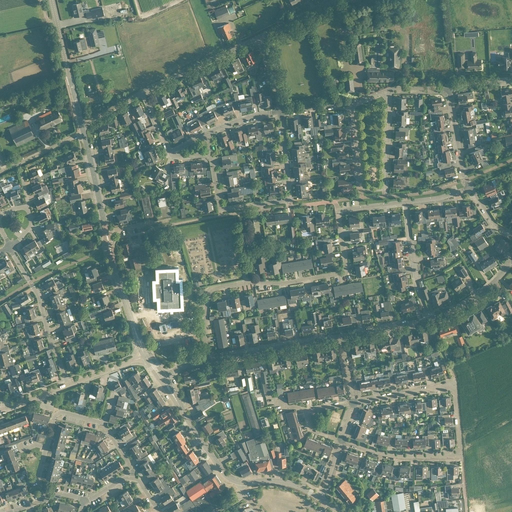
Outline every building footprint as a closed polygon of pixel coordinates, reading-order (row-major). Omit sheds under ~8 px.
[(105,16),(103,7),(91,10),(91,12),(89,12),(89,9),(82,10),(81,2),(76,3),(76,4),(73,5),(75,12),(73,13),(74,17),(83,15),(86,14),(87,19),(93,17),(93,18),(105,16)] [(230,15),(227,8),(226,5),(214,10),(215,13),(218,20),(230,15)] [(241,18),(248,15),(246,10),(239,12),(241,18)] [(231,29),(229,24),(229,23),(217,28),(218,29),(220,34),(222,33),(225,40),(232,37),(229,30),(231,29)] [(100,44),(97,31),(89,33),(92,46),(100,44)] [(76,42),(74,42),(75,50),(80,49),(82,49),(87,48),(86,44),(85,39),(80,40),(80,41),(77,41),(76,41),(76,42)] [(353,64),(361,63),(364,63),(361,42),(351,43),(353,64)] [(402,61),(402,57),(400,57),(400,48),(389,48),(389,69),(400,69),(400,61),(402,61)] [(511,59),(511,49),(511,50),(511,53),(508,53),(508,57),(501,57),(502,62),(498,62),(498,66),(502,66),(502,68),(509,68),(509,64),(510,64),(509,60),(509,59),(511,58),(511,60),(511,59)] [(254,66),(255,65),(255,63),(254,62),(257,61),(252,52),(245,55),(247,58),(244,59),(246,64),(247,66),(246,67),(247,70),(248,69),(249,70),(252,68),(253,68),(254,66)] [(457,53),(458,69),(465,68),(465,64),(467,64),(467,70),(472,69),(472,70),(476,69),(481,69),(481,60),(477,60),(476,52),(471,52),(471,61),(465,61),(465,53),(457,53)] [(424,62),(424,69),(427,69),(427,70),(431,70),(431,69),(437,68),(437,60),(442,60),(442,54),(435,54),(435,59),(434,59),(429,59),(429,62),(424,62)] [(228,64),(230,69),(232,72),(237,70),(239,73),(244,71),(241,63),(238,58),(233,61),(233,62),(228,64)] [(209,71),(212,76),(212,77),(213,79),(214,81),(224,77),(223,75),(221,70),(220,71),(218,67),(209,71)] [(368,72),(368,81),(393,81),(393,72),(368,72)] [(195,89),(190,91),(193,97),(196,103),(197,103),(202,100),(204,100),(201,94),(200,92),(198,88),(201,87),(202,90),(207,88),(205,84),(204,85),(202,81),(202,80),(200,77),(195,79),(194,78),(191,80),(193,84),(193,85),(195,89)] [(231,87),(232,86),(228,77),(224,79),(228,88),(231,87)] [(353,78),(345,79),(347,93),(355,92),(353,78)] [(178,96),(175,98),(177,101),(182,99),(186,97),(184,94),(184,93),(187,92),(185,88),(182,89),(181,88),(176,90),(178,96)] [(504,102),(505,102),(510,101),(509,96),(511,95),(511,93),(511,89),(501,90),(502,95),(503,97),(504,102)] [(464,96),(458,97),(459,104),(463,103),(464,103),(468,102),(467,99),(473,98),(473,96),(472,91),(464,93),(464,96)] [(260,93),(256,94),(257,99),(257,100),(258,105),(264,104),(264,107),(272,105),(271,95),(266,96),(265,96),(263,97),(261,98),(260,93)] [(159,98),(162,105),(166,103),(168,106),(172,104),(171,102),(169,98),(167,99),(165,95),(159,98)] [(245,98),(247,110),(253,109),(252,104),(253,104),(252,99),(252,98),(252,96),(245,98)] [(241,111),(247,110),(245,98),(239,99),(239,100),(241,111)] [(406,98),(397,98),(397,108),(405,108),(406,98)] [(432,100),(432,105),(433,106),(434,108),(428,109),(429,113),(430,113),(433,113),(433,112),(440,111),(439,108),(438,108),(437,105),(442,105),(441,98),(432,100)] [(229,102),(230,105),(227,106),(230,115),(235,113),(234,109),(237,108),(235,101),(235,100),(229,102)] [(506,116),(511,115),(511,114),(511,106),(511,107),(511,103),(506,104),(503,104),(504,110),(505,110),(506,116)] [(17,107),(20,115),(27,112),(23,104),(17,107)] [(145,113),(144,113),(140,105),(133,109),(137,117),(142,114),(144,118),(147,117),(145,113)] [(207,110),(213,122),(216,121),(218,120),(218,119),(217,117),(220,115),(218,110),(217,106),(208,111),(207,110)] [(224,116),(225,117),(230,115),(227,106),(222,108),(218,110),(220,115),(224,114),(224,116)] [(474,114),(474,111),(473,106),(468,106),(463,107),(464,111),(461,111),(462,113),(461,113),(461,117),(474,114)] [(166,119),(171,116),(175,114),(173,109),(169,111),(168,111),(164,113),(166,119)] [(62,120),(58,111),(58,110),(52,113),(51,111),(41,116),(36,118),(42,130),(62,120)] [(204,124),(208,122),(209,125),(213,122),(207,110),(199,114),(204,124)] [(406,112),(405,112),(400,111),(400,114),(397,114),(396,118),(397,118),(397,124),(402,124),(404,124),(406,125),(406,117),(407,117),(407,112),(406,112)] [(432,119),(435,118),(436,121),(445,120),(444,114),(441,115),(440,111),(433,113),(430,113),(431,119),(432,119)] [(119,116),(122,120),(122,121),(123,124),(128,121),(130,124),(132,123),(127,112),(119,116)] [(201,126),(204,124),(199,114),(198,113),(196,114),(198,117),(192,119),(194,123),(198,130),(202,128),(201,126)] [(330,115),(331,124),(327,125),(327,128),(339,127),(342,127),(341,123),(343,123),(342,118),(344,118),(343,113),(339,114),(333,114),(330,115)] [(181,123),(178,115),(177,114),(173,116),(174,117),(177,125),(181,123)] [(476,123),(475,117),(474,114),(461,117),(462,120),(463,120),(463,122),(466,121),(466,125),(476,123)] [(317,129),(317,126),(313,127),(312,117),(304,118),(304,123),(304,124),(305,127),(311,126),(312,135),(318,134),(317,129)] [(198,130),(194,123),(192,119),(187,122),(187,124),(188,126),(186,127),(188,132),(192,131),(193,133),(198,130)] [(295,133),(298,133),(299,138),(302,137),(302,132),(301,124),(298,124),(297,119),(294,119),(294,120),(291,120),(291,129),(295,129),(295,133)] [(35,138),(33,133),(27,120),(9,129),(10,130),(11,132),(15,142),(17,146),(35,138)] [(143,125),(142,123),(140,120),(136,122),(140,131),(146,128),(144,124),(143,125)] [(434,131),(442,129),(444,129),(443,126),(445,125),(445,120),(436,121),(431,122),(432,125),(433,125),(434,131)] [(137,132),(140,131),(136,122),(131,124),(136,133),(137,132)] [(100,134),(105,133),(109,132),(109,130),(108,124),(105,125),(99,127),(100,134)] [(264,128),(261,128),(262,136),(268,136),(267,133),(274,132),(273,124),(264,125),(264,128)] [(248,127),(249,132),(250,135),(256,134),(257,139),(258,140),(259,140),(263,139),(262,136),(261,128),(258,129),(257,126),(248,127)] [(327,128),(325,129),(325,135),(333,135),(333,137),(335,136),(336,141),(340,141),(341,141),(346,140),(345,133),(342,133),(342,128),(339,128),(339,127),(327,128)] [(399,140),(404,140),(405,140),(405,136),(406,136),(407,136),(408,135),(408,134),(409,128),(404,127),(399,127),(399,131),(396,131),(395,139),(399,139),(399,140)] [(140,137),(141,140),(153,135),(152,132),(151,132),(150,131),(148,132),(146,128),(140,131),(137,132),(140,137)] [(473,135),(473,132),(476,131),(475,128),(468,129),(463,130),(464,136),(473,135)] [(172,134),(172,135),(176,142),(180,140),(179,139),(184,137),(180,129),(175,132),(173,129),(172,129),(168,131),(167,133),(169,136),(172,134)] [(434,131),(433,131),(434,136),(435,140),(438,139),(448,138),(447,134),(446,134),(446,132),(443,133),(442,129),(434,131)] [(242,130),(234,132),(236,137),(236,138),(236,140),(237,140),(237,143),(239,144),(242,143),(242,142),(248,141),(247,138),(246,133),(243,134),(242,130)] [(478,140),(477,137),(476,134),(473,135),(464,136),(466,143),(474,141),(475,146),(482,144),(481,140),(478,140)] [(146,148),(147,148),(149,146),(148,143),(154,141),(153,139),(154,139),(153,135),(141,140),(140,141),(142,143),(141,144),(139,147),(141,150),(146,148)] [(219,138),(221,143),(219,143),(220,147),(222,146),(226,145),(228,149),(234,147),(232,140),(229,141),(227,135),(219,138)] [(114,141),(114,139),(113,138),(101,141),(103,148),(105,148),(106,151),(114,150),(114,149),(112,150),(111,147),(112,146),(111,143),(114,142),(114,141)] [(435,140),(434,140),(434,143),(435,143),(436,149),(437,148),(447,147),(446,143),(447,143),(447,141),(448,141),(448,138),(438,139),(435,140)] [(395,156),(400,156),(401,156),(403,156),(403,149),(406,149),(406,143),(404,143),(403,143),(398,143),(398,147),(395,147),(395,156)] [(338,158),(342,158),(343,158),(348,157),(347,150),(345,150),(344,144),(329,146),(319,147),(320,150),(329,150),(337,149),(338,158)] [(304,145),(302,145),(301,145),(297,145),(298,148),(292,149),(292,151),(292,155),(302,154),(302,153),(306,153),(306,152),(305,150),(304,145)] [(471,159),(481,155),(479,150),(482,149),(480,145),(475,148),(476,151),(469,154),(470,156),(471,159)] [(447,147),(437,148),(438,154),(436,154),(435,156),(436,158),(438,158),(451,155),(450,150),(447,150),(447,147)] [(141,150),(144,158),(156,153),(154,148),(148,151),(147,148),(146,148),(141,150)] [(264,149),(262,150),(263,155),(266,155),(266,158),(275,157),(275,154),(275,152),(267,153),(266,153),(266,149),(264,149)] [(114,150),(106,151),(107,155),(104,155),(106,163),(111,162),(112,163),(114,163),(114,162),(114,161),(115,161),(113,154),(115,153),(114,150)] [(68,163),(71,162),(72,161),(77,159),(74,153),(65,157),(68,163)] [(148,167),(148,166),(149,166),(153,164),(152,161),(158,158),(156,153),(144,158),(146,163),(148,167)] [(224,168),(228,167),(231,166),(231,161),(237,160),(236,154),(234,154),(230,155),(229,155),(224,156),(225,160),(222,160),(224,168)] [(299,160),(300,163),(311,162),(311,158),(306,158),(305,157),(302,157),(302,154),(292,155),(293,159),(293,158),(293,161),(299,160)] [(437,163),(438,167),(439,167),(449,165),(450,165),(449,161),(452,161),(451,155),(438,158),(439,163),(437,163)] [(483,160),(481,155),(471,159),(473,162),(472,162),(473,164),(480,161),(482,165),(483,168),(489,165),(488,163),(486,158),(483,160)] [(264,161),(264,167),(273,166),(273,163),(275,162),(276,162),(275,157),(266,158),(262,159),(262,162),(264,161)] [(407,160),(404,160),(403,160),(398,159),(397,164),(394,164),(394,172),(403,172),(403,166),(406,166),(407,160)] [(196,163),(197,175),(206,174),(206,165),(202,165),(202,162),(196,163)] [(294,167),(294,169),(294,173),(304,172),(307,171),(307,168),(306,167),(311,166),(311,162),(300,163),(297,163),(297,166),(294,167)] [(340,173),(346,173),(346,174),(350,174),(349,164),(340,165),(340,162),(339,162),(332,163),(333,168),(340,168),(340,173)] [(188,175),(197,175),(196,163),(191,163),(191,166),(188,166),(188,175)] [(174,165),(174,167),(171,168),(171,173),(171,177),(180,177),(180,176),(180,173),(179,164),(176,164),(174,164),(174,165)] [(188,175),(188,166),(185,166),(184,165),(184,164),(182,164),(179,164),(180,173),(180,176),(188,175)] [(72,177),(74,176),(80,175),(79,168),(77,169),(76,165),(71,166),(70,166),(68,166),(65,167),(66,175),(72,174),(72,177)] [(449,165),(439,167),(441,172),(445,171),(445,172),(446,177),(454,175),(453,167),(450,168),(449,165)] [(156,182),(162,185),(164,180),(165,181),(169,175),(165,173),(165,174),(162,172),(163,170),(157,166),(154,171),(152,175),(158,179),(156,182)] [(264,173),(263,173),(263,176),(268,176),(277,175),(277,171),(276,172),(276,170),(273,170),(273,166),(272,166),(264,167),(263,167),(264,173)] [(111,177),(112,181),(118,179),(118,177),(118,176),(116,168),(113,169),(108,170),(109,178),(111,177)] [(38,177),(40,180),(47,177),(46,173),(40,176),(37,170),(29,174),(32,180),(38,177)] [(226,185),(231,185),(232,184),(234,184),(233,178),(238,177),(237,170),(233,171),(232,171),(227,172),(227,176),(225,177),(226,185)] [(294,176),(295,176),(295,179),(301,178),(302,181),(308,180),(308,179),(309,179),(309,175),(308,174),(304,175),(304,172),(294,173),(294,176)] [(265,179),(265,185),(266,185),(275,184),(275,181),(277,180),(277,178),(278,178),(277,175),(268,176),(268,179),(265,179)] [(407,182),(407,177),(407,176),(402,176),(397,176),(397,179),(394,179),(393,187),(403,188),(403,182),(407,182)] [(75,193),(78,192),(83,191),(82,183),(79,183),(78,179),(72,180),(67,181),(68,186),(71,185),(72,189),(74,189),(75,193)] [(112,192),(117,191),(119,191),(121,190),(120,186),(122,186),(121,179),(120,179),(118,179),(112,181),(113,184),(111,184),(112,192)] [(296,187),(296,191),(306,190),(306,187),(309,186),(308,180),(302,181),(302,184),(296,185),(296,187)] [(338,181),(338,182),(339,187),(343,187),(344,193),(353,191),(352,183),(349,184),(348,180),(343,180),(342,180),(338,181)] [(492,183),(483,186),(486,193),(487,197),(490,195),(494,194),(497,193),(496,192),(494,188),(494,187),(496,186),(497,184),(494,180),(492,181),(492,183)] [(4,181),(0,182),(0,183),(1,186),(2,187),(5,195),(6,194),(9,193),(10,194),(12,200),(20,197),(19,194),(23,193),(21,187),(21,188),(19,184),(12,187),(10,184),(6,185),(4,181)] [(42,195),(48,192),(49,191),(46,185),(42,187),(40,183),(32,187),(35,194),(40,191),(42,195)] [(210,187),(205,188),(205,184),(198,185),(197,185),(195,186),(196,193),(201,192),(201,196),(205,195),(206,195),(211,194),(210,187)] [(279,187),(277,187),(277,184),(276,184),(275,184),(266,185),(267,191),(270,191),(271,195),(280,194),(279,187)] [(234,192),(228,193),(229,201),(239,199),(239,195),(243,195),(242,187),(239,187),(234,188),(234,192)] [(296,194),(297,194),(297,197),(303,196),(304,199),(310,198),(309,192),(306,193),(306,190),(296,191),(296,194)] [(491,199),(489,200),(492,206),(494,209),(501,206),(500,203),(502,202),(501,199),(503,198),(500,191),(497,193),(494,194),(495,197),(491,199)] [(45,200),(50,198),(49,194),(48,192),(42,195),(40,196),(42,199),(35,202),(38,209),(47,205),(45,200)] [(77,201),(82,200),(81,194),(69,197),(70,198),(71,202),(71,203),(77,202),(77,201)] [(146,218),(153,216),(149,196),(141,198),(146,218)] [(159,207),(167,206),(165,197),(158,199),(159,207)] [(204,198),(196,200),(197,206),(197,208),(203,207),(204,211),(208,210),(210,210),(209,210),(213,209),(213,204),(212,200),(211,201),(205,202),(204,198)] [(116,208),(121,207),(122,207),(124,206),(122,199),(120,200),(119,200),(114,201),(116,208)] [(85,200),(80,201),(78,202),(79,206),(80,210),(80,213),(82,213),(83,212),(87,211),(85,200)] [(466,215),(467,215),(472,214),(472,209),(471,210),(470,205),(463,206),(463,209),(459,210),(460,215),(460,217),(466,216),(466,215)] [(450,210),(451,217),(454,216),(454,221),(455,220),(455,223),(456,222),(457,226),(461,225),(460,217),(459,215),(457,216),(456,207),(454,207),(453,206),(450,207),(450,210)] [(41,222),(49,219),(48,217),(47,216),(50,214),(51,213),(48,207),(46,208),(45,209),(40,211),(41,211),(43,214),(38,216),(41,222)] [(122,215),(117,216),(119,223),(123,222),(123,224),(128,223),(127,221),(132,220),(129,208),(121,210),(122,215)] [(439,209),(433,210),(434,218),(437,218),(437,221),(443,221),(443,220),(443,217),(442,212),(439,213),(439,209)] [(434,218),(433,210),(428,210),(428,214),(425,214),(426,218),(426,223),(426,225),(428,225),(430,222),(432,222),(434,221),(434,218)] [(425,223),(426,223),(426,218),(425,214),(422,214),(422,211),(415,212),(416,223),(417,223),(417,224),(420,223),(420,224),(425,223)] [(276,224),(289,222),(288,213),(275,215),(276,224)] [(317,225),(324,224),(330,223),(329,216),(324,216),(323,213),(318,214),(319,217),(316,217),(316,222),(316,223),(317,225)] [(249,234),(259,234),(259,217),(256,217),(255,214),(249,215),(249,234)] [(388,220),(389,227),(390,232),(391,231),(391,229),(390,229),(390,226),(394,226),(394,223),(401,223),(400,214),(391,215),(392,218),(388,218),(388,220)] [(267,225),(272,224),(276,224),(275,215),(266,216),(267,225)] [(314,230),(314,223),(313,218),(309,218),(309,215),(301,216),(301,223),(302,226),(306,225),(307,231),(314,230)] [(379,217),(380,226),(380,228),(382,228),(383,227),(389,227),(388,220),(385,221),(385,215),(381,216),(379,217)] [(371,227),(371,229),(377,228),(377,226),(380,226),(379,217),(376,217),(376,216),(373,217),(373,222),(370,223),(371,227)] [(354,229),(359,229),(364,228),(364,227),(364,226),(363,221),(359,222),(358,218),(354,218),(354,217),(349,218),(350,227),(353,226),(354,229)] [(80,228),(83,227),(84,230),(92,229),(92,226),(93,225),(92,223),(91,223),(91,222),(83,223),(82,222),(77,223),(76,223),(69,225),(68,225),(68,229),(70,229),(70,230),(80,229),(80,228)] [(44,233),(42,234),(44,237),(43,238),(45,241),(45,243),(46,243),(51,240),(50,238),(56,234),(54,224),(52,224),(51,224),(46,225),(47,228),(42,231),(44,233)] [(481,224),(477,226),(476,227),(473,229),(475,232),(472,234),(473,235),(470,237),(473,241),(476,239),(477,238),(481,236),(479,233),(485,229),(481,224)] [(359,236),(362,235),(362,232),(355,233),(350,233),(351,241),(359,240),(359,236)] [(488,245),(483,236),(474,242),(480,250),(488,245)] [(319,240),(316,241),(317,249),(324,247),(325,252),(327,251),(332,250),(331,242),(330,238),(324,239),(324,240),(319,240)] [(427,248),(435,247),(440,247),(439,242),(438,243),(437,238),(435,239),(434,239),(431,239),(429,239),(429,242),(426,243),(427,248)] [(494,247),(496,249),(498,250),(502,253),(501,252),(503,249),(505,250),(509,243),(501,239),(498,244),(496,243),(494,246),(494,247)] [(35,240),(29,244),(34,251),(36,255),(46,250),(42,243),(38,245),(35,240)] [(147,245),(132,249),(130,243),(122,245),(125,254),(123,255),(124,261),(129,260),(132,269),(137,268),(140,267),(138,260),(140,260),(141,262),(153,259),(151,253),(150,249),(148,249),(147,245)] [(28,255),(34,251),(29,244),(23,247),(25,250),(22,252),(28,261),(31,259),(28,255)] [(364,254),(367,253),(365,246),(362,247),(357,248),(358,251),(353,252),(354,260),(359,259),(365,258),(364,254)] [(390,255),(402,254),(401,251),(402,251),(402,249),(403,249),(403,247),(402,246),(392,247),(388,247),(389,252),(385,253),(385,256),(390,255)] [(435,247),(427,248),(427,254),(430,254),(430,256),(439,255),(439,250),(435,250),(435,247)] [(477,259),(473,252),(471,250),(467,252),(473,262),(477,259)] [(327,257),(320,258),(322,266),(333,264),(331,257),(333,257),(333,253),(327,254),(327,257)] [(402,257),(402,254),(389,255),(390,263),(394,263),(404,262),(403,256),(402,257)] [(483,256),(484,259),(486,261),(491,268),(498,264),(495,259),(493,256),(490,258),(489,256),(487,254),(483,256)] [(264,271),(263,266),(266,265),(265,256),(258,257),(259,263),(255,264),(256,272),(264,271)] [(435,270),(439,269),(439,267),(440,267),(440,264),(443,263),(443,261),(444,261),(443,256),(436,257),(437,260),(431,260),(431,263),(431,268),(434,268),(435,270)] [(277,266),(281,265),(281,264),(280,257),(272,258),(273,264),(269,264),(270,268),(271,273),(279,272),(277,266)] [(304,260),(306,269),(313,268),(312,263),(311,259),(304,260)] [(479,262),(482,268),(485,272),(491,268),(486,261),(485,261),(483,259),(479,262)] [(3,261),(0,262),(5,271),(8,269),(10,272),(15,269),(11,263),(8,265),(5,260),(3,261)] [(297,261),(298,270),(306,269),(304,260),(297,261)] [(289,263),(291,272),(298,270),(297,261),(289,263)] [(364,267),(369,267),(368,261),(364,262),(359,263),(359,266),(355,266),(357,275),(366,274),(364,267)] [(404,267),(404,262),(394,263),(394,265),(391,266),(392,272),(400,271),(400,267),(404,267)] [(291,272),(289,263),(281,264),(281,265),(283,273),(291,272)] [(83,268),(84,273),(87,278),(90,277),(93,276),(94,276),(99,274),(96,267),(92,268),(91,265),(83,268)] [(463,278),(468,274),(463,267),(458,271),(463,278)] [(394,274),(393,274),(394,282),(397,282),(407,280),(406,275),(403,276),(402,272),(397,273),(394,274)] [(153,285),(151,301),(154,302),(153,312),(175,316),(179,289),(175,288),(177,277),(158,274),(157,285),(153,285)] [(51,277),(45,281),(47,283),(45,285),(48,291),(52,288),(54,291),(64,285),(62,281),(60,282),(59,280),(55,283),(53,280),(51,277)] [(452,283),(453,285),(454,286),(457,290),(462,287),(465,285),(462,281),(460,278),(452,283)] [(96,292),(99,290),(104,288),(101,281),(98,282),(96,279),(92,281),(87,282),(89,287),(93,285),(96,292)] [(405,286),(408,285),(407,280),(397,282),(398,284),(398,287),(399,291),(405,290),(405,286)] [(363,291),(362,287),(361,282),(357,283),(357,282),(354,283),(356,292),(363,291)] [(327,283),(320,285),(321,293),(329,291),(330,296),(333,296),(332,292),(331,287),(328,287),(327,283)] [(348,285),(349,294),(356,292),(354,283),(351,284),(348,285)] [(309,291),(309,294),(311,300),(314,299),(314,294),(321,293),(320,285),(312,286),(312,290),(309,291)] [(335,296),(342,295),(341,285),(337,286),(337,287),(334,287),(333,287),(334,292),(335,296)] [(341,285),(342,295),(349,294),(348,285),(344,285),(343,285),(341,285)] [(304,288),(298,289),(299,298),(302,297),(303,302),(311,300),(309,294),(306,294),(304,288)] [(287,298),(288,302),(289,304),(297,303),(296,298),(299,298),(298,289),(290,290),(292,297),(287,298)] [(52,302),(62,298),(60,293),(61,292),(60,290),(58,290),(53,292),(54,295),(50,296),(52,302)] [(446,291),(439,293),(439,292),(431,295),(433,300),(432,301),(433,303),(434,303),(435,304),(442,302),(442,301),(449,298),(446,291)] [(12,306),(13,309),(25,306),(25,304),(31,300),(27,294),(19,299),(22,302),(19,304),(12,306)] [(95,296),(94,296),(92,297),(94,302),(97,301),(99,306),(102,305),(104,305),(105,304),(109,303),(106,295),(101,297),(100,294),(95,296)] [(254,304),(253,299),(252,295),(245,296),(246,303),(242,303),(243,305),(244,310),(251,309),(250,305),(254,304)] [(278,296),(280,306),(287,304),(285,295),(285,296),(281,296),(278,296)] [(280,306),(278,296),(275,297),(271,298),(273,307),(280,306)] [(232,302),(229,302),(229,304),(231,317),(235,316),(234,312),(238,311),(241,311),(240,306),(240,305),(243,305),(242,303),(242,301),(239,301),(239,297),(231,298),(232,302)] [(401,306),(402,307),(403,312),(410,309),(411,310),(415,309),(414,306),(417,305),(414,297),(409,298),(408,299),(410,302),(401,305),(401,306)] [(59,309),(66,306),(65,304),(64,304),(62,298),(52,302),(55,308),(58,306),(59,309)] [(273,307),(271,298),(267,299),(267,298),(264,299),(266,308),(273,307)] [(259,309),(266,308),(264,299),(261,299),(261,300),(257,301),(257,300),(259,309)] [(496,305),(492,307),(491,305),(487,308),(493,318),(497,316),(496,314),(500,313),(500,314),(505,312),(504,310),(507,308),(510,314),(511,312),(511,309),(507,300),(503,301),(504,302),(501,304),(499,301),(495,304),(496,305)] [(224,316),(226,316),(226,318),(231,317),(229,304),(226,304),(225,301),(217,302),(219,311),(223,310),(224,316)] [(390,301),(383,302),(385,311),(380,312),(382,319),(389,317),(388,311),(393,310),(390,301)] [(57,313),(59,319),(66,316),(69,315),(67,309),(66,308),(70,306),(69,305),(66,307),(66,306),(59,309),(60,312),(57,313)] [(371,321),(370,316),(369,309),(361,311),(362,317),(363,322),(371,321)] [(89,314),(91,318),(102,314),(100,310),(89,314)] [(106,320),(109,319),(110,319),(115,317),(112,310),(107,311),(103,313),(106,320)] [(347,316),(342,317),(343,319),(343,324),(347,323),(348,324),(347,324),(352,324),(352,323),(351,323),(351,322),(357,321),(356,314),(351,314),(350,311),(349,311),(346,312),(347,316)] [(478,331),(484,327),(481,324),(487,320),(481,311),(476,314),(476,315),(475,316),(473,313),(469,316),(465,318),(465,319),(461,321),(468,334),(477,329),(478,331)] [(29,319),(36,317),(35,312),(26,314),(27,317),(24,319),(26,323),(30,322),(29,319)] [(329,316),(323,317),(323,320),(323,322),(324,327),(332,325),(331,319),(334,319),(333,314),(328,315),(329,316)] [(59,319),(58,320),(59,322),(60,322),(61,324),(64,323),(66,326),(70,324),(72,323),(72,322),(71,320),(70,318),(69,315),(66,316),(59,319)] [(249,334),(247,335),(248,341),(250,341),(250,342),(258,341),(256,332),(260,331),(259,327),(259,324),(258,319),(257,316),(255,317),(257,325),(250,326),(252,333),(249,333),(249,334)] [(215,327),(225,325),(223,318),(214,320),(215,320),(215,324),(215,327)] [(289,320),(290,323),(284,324),(286,336),(294,334),(293,328),(299,327),(297,318),(296,319),(289,320)] [(311,320),(307,321),(308,325),(301,326),(303,333),(313,331),(311,320)] [(30,322),(26,323),(27,327),(30,327),(31,330),(39,327),(38,323),(30,325),(30,322)] [(71,325),(69,326),(64,327),(65,330),(63,331),(65,336),(74,332),(77,331),(75,324),(71,326),(71,325)] [(235,337),(232,338),(233,343),(236,342),(237,345),(244,343),(243,338),(242,333),(242,331),(245,331),(244,324),(241,324),(241,330),(234,331),(235,335),(235,337)] [(454,324),(439,329),(441,337),(457,332),(454,324)] [(217,334),(226,332),(225,325),(215,327),(216,330),(217,334)] [(276,337),(275,333),(274,328),(273,328),(273,326),(270,327),(271,332),(267,332),(268,339),(276,337)] [(29,334),(30,338),(34,337),(33,334),(40,332),(39,327),(31,330),(31,333),(29,334)] [(0,340),(3,340),(5,339),(4,334),(5,333),(8,333),(7,331),(10,331),(10,329),(7,330),(4,330),(1,331),(0,331),(0,340)] [(416,335),(417,341),(420,340),(420,341),(421,341),(422,345),(429,344),(428,339),(426,331),(419,332),(419,334),(416,335)] [(74,332),(65,336),(67,341),(69,340),(70,343),(75,341),(77,340),(74,332)] [(217,338),(218,341),(227,339),(226,332),(217,334),(218,338),(217,338)] [(417,341),(416,335),(412,336),(412,333),(404,335),(406,342),(406,344),(405,344),(406,348),(410,347),(410,343),(414,342),(417,341)] [(457,338),(459,345),(460,345),(461,348),(465,347),(464,344),(465,344),(462,336),(457,338)] [(34,337),(30,338),(31,342),(34,342),(35,345),(43,343),(42,338),(34,340),(34,337)] [(93,343),(95,349),(96,355),(117,350),(113,337),(93,343)] [(401,348),(400,346),(401,345),(400,343),(400,342),(399,338),(393,339),(392,337),(389,338),(391,349),(394,348),(394,349),(395,350),(396,350),(400,350),(400,349),(401,348)] [(388,349),(391,349),(389,338),(386,339),(386,340),(379,341),(381,347),(381,349),(387,348),(388,349)] [(228,346),(227,339),(218,341),(218,344),(219,344),(220,348),(219,348),(228,346)] [(0,348),(0,350),(9,348),(8,345),(4,346),(3,340),(0,340),(0,348)] [(363,345),(364,354),(368,353),(368,354),(375,353),(374,347),(373,341),(366,342),(366,344),(363,345)] [(33,350),(34,354),(38,353),(37,350),(44,348),(43,343),(35,345),(35,348),(33,350)] [(364,354),(363,345),(359,346),(359,344),(351,345),(353,354),(360,353),(360,354),(364,354)] [(9,348),(0,350),(1,353),(0,353),(0,359),(11,356),(9,350),(12,349),(12,348),(9,348)] [(325,358),(326,361),(331,360),(331,358),(337,357),(335,348),(327,349),(328,351),(324,352),(325,358)] [(82,355),(78,357),(81,365),(88,363),(87,361),(90,361),(87,349),(80,352),(82,355)] [(315,361),(315,364),(319,363),(318,360),(322,359),(325,358),(324,352),(321,353),(320,351),(313,352),(314,357),(314,358),(315,361)] [(69,369),(76,367),(74,363),(77,362),(77,360),(74,353),(68,356),(69,360),(66,361),(69,369)] [(302,366),(302,364),(308,362),(308,360),(308,358),(307,353),(295,355),(297,362),(297,364),(298,367),(299,368),(300,368),(301,368),(302,367),(302,366)] [(5,367),(9,366),(15,365),(14,362),(12,362),(11,356),(0,359),(2,365),(4,364),(5,367)] [(282,360),(279,360),(280,366),(280,368),(284,368),(284,366),(291,365),(291,362),(290,356),(282,357),(282,360)] [(43,365),(40,366),(43,373),(46,372),(46,373),(48,377),(55,375),(53,371),(56,370),(55,367),(52,358),(47,359),(45,360),(48,367),(44,368),(43,365)] [(268,360),(268,365),(269,366),(269,369),(270,372),(274,372),(274,368),(277,368),(277,367),(280,366),(279,360),(275,361),(275,359),(268,360)] [(443,362),(438,363),(437,361),(434,362),(435,367),(438,376),(442,375),(441,375),(444,374),(442,369),(445,368),(443,362)] [(264,389),(265,394),(270,393),(270,390),(266,371),(261,372),(260,369),(261,369),(259,362),(253,363),(255,374),(258,373),(259,377),(262,376),(263,386),(264,389)] [(251,374),(250,371),(254,371),(253,363),(246,364),(247,372),(248,372),(248,375),(251,374)] [(15,365),(9,366),(10,368),(13,377),(18,375),(15,365)] [(435,367),(432,368),(431,365),(426,367),(428,373),(431,372),(432,377),(435,377),(438,376),(435,367)] [(239,376),(238,371),(237,366),(225,368),(226,373),(227,377),(235,376),(235,377),(239,376)] [(425,374),(428,373),(426,367),(421,368),(422,371),(418,371),(420,381),(424,380),(423,380),(426,379),(425,374)] [(31,375),(34,382),(40,380),(38,376),(41,375),(39,371),(39,370),(39,369),(36,370),(30,372),(31,375)] [(418,371),(415,372),(415,369),(409,370),(410,376),(413,376),(414,381),(417,381),(417,382),(420,381),(418,371)] [(407,377),(410,376),(409,370),(404,371),(404,374),(401,374),(403,384),(406,384),(406,383),(408,382),(407,377)] [(383,378),(385,387),(388,387),(388,386),(391,386),(390,380),(393,380),(391,371),(388,372),(388,374),(382,375),(383,378)] [(392,371),(391,371),(393,380),(395,379),(396,385),(399,384),(399,385),(403,384),(401,374),(397,375),(397,372),(393,373),(393,372),(392,371)] [(23,383),(27,382),(28,384),(34,382),(31,375),(30,372),(20,376),(23,383)] [(135,383),(142,378),(138,372),(127,379),(123,381),(125,385),(126,386),(127,388),(132,385),(130,382),(133,380),(135,383)] [(186,383),(190,382),(197,380),(197,377),(196,373),(191,374),(191,375),(184,377),(186,383)] [(199,383),(210,381),(210,380),(212,380),(211,376),(209,377),(209,374),(206,375),(206,378),(199,379),(199,383)] [(379,376),(377,376),(376,374),(373,375),(376,387),(379,387),(379,388),(381,387),(381,388),(385,387),(383,378),(380,378),(379,376)] [(373,388),(376,387),(373,375),(370,375),(370,377),(368,377),(369,380),(365,381),(367,391),(370,390),(370,389),(373,389),(373,388)] [(135,383),(132,385),(127,388),(131,395),(132,397),(133,400),(138,396),(135,391),(142,385),(144,388),(147,387),(151,384),(146,376),(142,378),(135,383)] [(5,383),(2,384),(2,385),(5,391),(7,390),(8,392),(14,389),(13,387),(16,386),(20,385),(17,378),(17,377),(14,379),(13,379),(14,380),(11,381),(10,378),(4,380),(5,383)] [(253,389),(251,377),(245,378),(246,385),(247,385),(248,390),(253,389)] [(365,381),(362,382),(361,379),(356,380),(357,386),(360,386),(361,391),(363,390),(364,391),(367,391),(365,381)] [(120,392),(125,389),(124,386),(122,388),(118,382),(112,386),(116,392),(119,390),(120,392)] [(338,385),(336,386),(338,395),(345,394),(343,384),(338,385)] [(90,393),(89,397),(96,399),(102,401),(103,399),(104,395),(104,394),(101,394),(103,387),(96,385),(93,394),(90,393)] [(238,386),(228,388),(228,390),(228,391),(229,391),(230,394),(239,393),(238,388),(238,386)] [(336,386),(330,387),(332,397),(336,396),(335,396),(338,395),(336,386)] [(150,393),(152,396),(149,398),(149,397),(146,399),(149,403),(161,396),(156,388),(154,390),(152,387),(148,390),(144,392),(146,394),(148,393),(149,394),(150,393)] [(323,388),(325,397),(328,397),(328,398),(332,397),(330,387),(323,388)] [(187,389),(188,396),(198,394),(197,389),(194,390),(193,388),(187,389)] [(315,398),(315,394),(314,388),(307,389),(309,399),(312,398),(312,399),(315,398)] [(317,389),(317,393),(318,395),(319,399),(322,399),(322,398),(325,397),(323,388),(317,389)] [(306,399),(309,399),(307,389),(300,391),(302,401),(306,400),(306,399)] [(294,392),(295,401),(298,401),(299,401),(302,401),(300,391),(294,392)] [(77,406),(81,407),(79,412),(83,413),(84,408),(86,399),(83,399),(84,394),(77,392),(75,401),(78,402),(77,406)] [(287,393),(287,395),(289,403),(293,403),(293,402),(295,401),(294,392),(287,393)] [(264,442),(263,438),(262,438),(249,393),(242,395),(255,437),(255,438),(246,441),(250,453),(248,453),(250,460),(252,460),(253,463),(255,463),(257,471),(257,472),(264,470),(271,468),(274,467),(271,458),(265,441),(264,442)] [(206,397),(200,400),(198,394),(188,396),(190,403),(198,401),(199,405),(208,401),(206,397)] [(159,407),(161,405),(165,403),(161,396),(149,403),(151,406),(154,405),(156,409),(159,407)] [(118,399),(116,406),(121,407),(123,408),(126,409),(128,402),(129,402),(129,403),(134,404),(134,401),(133,400),(130,399),(127,398),(122,397),(121,400),(118,399)] [(439,400),(439,405),(440,412),(441,411),(446,411),(446,405),(451,405),(450,397),(446,398),(446,397),(445,397),(445,398),(442,398),(442,400),(439,400)] [(436,399),(432,399),(432,398),(431,399),(428,399),(428,402),(425,402),(426,409),(426,413),(426,416),(428,416),(427,413),(433,412),(432,406),(437,406),(436,399)] [(415,407),(413,407),(413,414),(419,413),(418,410),(419,410),(422,410),(426,409),(425,402),(421,403),(421,400),(414,401),(415,407)] [(199,412),(194,415),(198,421),(205,416),(206,416),(203,411),(212,405),(209,401),(196,406),(199,412)] [(413,407),(410,408),(409,402),(403,403),(403,404),(405,415),(413,414),(413,407)] [(398,410),(396,410),(397,417),(399,417),(402,416),(402,417),(403,417),(405,417),(405,416),(405,415),(403,404),(400,404),(400,403),(397,404),(398,410)] [(396,410),(393,411),(392,405),(386,406),(388,416),(391,415),(392,418),(397,417),(396,410)] [(378,409),(377,409),(379,420),(379,422),(379,423),(381,424),(381,420),(385,419),(385,416),(388,416),(386,406),(383,407),(380,407),(381,413),(378,414),(378,409)] [(118,417),(122,418),(125,419),(127,412),(126,412),(127,409),(126,409),(123,408),(121,407),(121,410),(117,409),(115,416),(116,416),(115,416),(118,417)] [(159,416),(161,420),(174,411),(170,407),(164,411),(161,413),(161,414),(160,415),(158,412),(152,416),(154,419),(159,416)] [(145,421),(147,419),(152,416),(147,408),(140,413),(145,421)] [(363,409),(361,414),(370,418),(372,413),(374,414),(375,411),(368,408),(367,411),(363,409)] [(296,410),(290,412),(286,413),(288,420),(297,417),(296,414),(297,414),(296,410)] [(172,423),(179,419),(174,411),(161,420),(158,422),(157,423),(158,424),(156,425),(158,429),(171,420),(172,423)] [(372,418),(370,418),(361,414),(359,420),(364,421),(363,423),(370,426),(371,426),(373,419),(372,418)] [(445,426),(448,426),(453,425),(452,421),(453,421),(453,420),(452,420),(452,417),(449,417),(449,414),(444,415),(438,415),(439,422),(445,421),(445,426)] [(29,423),(27,420),(26,415),(21,417),(24,425),(29,423)] [(115,428),(119,426),(120,425),(118,423),(117,423),(116,423),(118,417),(115,416),(116,416),(115,416),(111,415),(109,421),(114,423),(113,426),(115,428)] [(24,425),(21,417),(15,419),(18,427),(24,425)] [(298,420),(297,417),(288,420),(290,426),(300,423),(299,420),(298,420)] [(13,429),(18,427),(15,419),(10,421),(13,429)] [(5,423),(8,431),(13,429),(10,421),(5,423)] [(201,427),(206,435),(211,432),(213,430),(215,432),(220,431),(218,427),(213,429),(208,422),(206,424),(201,427)] [(0,424),(3,432),(8,431),(5,423),(0,424)] [(68,433),(69,429),(69,427),(66,427),(67,424),(62,423),(61,426),(59,425),(57,430),(63,432),(68,433)] [(119,432),(122,436),(130,431),(128,428),(131,427),(128,423),(125,425),(120,427),(122,430),(119,432)] [(292,433),(301,430),(300,427),(301,427),(300,423),(290,426),(292,433)] [(370,426),(363,423),(362,426),(358,424),(356,430),(365,433),(367,428),(370,429),(371,426),(370,426)] [(379,431),(380,430),(377,429),(374,436),(377,437),(376,442),(379,443),(379,444),(382,445),(384,436),(385,432),(379,431)] [(68,435),(68,433),(63,432),(57,430),(56,435),(67,438),(68,435)] [(220,446),(224,443),(226,442),(224,438),(227,436),(223,430),(217,434),(215,436),(217,439),(215,440),(216,443),(218,442),(220,446)] [(301,430),(292,433),(293,439),(303,436),(302,432),(302,433),(301,430)] [(364,442),(366,439),(368,434),(365,433),(356,430),(354,435),(356,436),(355,439),(364,442)] [(82,438),(81,443),(88,445),(89,443),(92,432),(89,431),(89,432),(87,432),(86,434),(83,433),(82,438)] [(130,431),(122,436),(125,441),(127,439),(129,441),(133,439),(137,436),(134,432),(131,433),(130,431)] [(176,440),(182,436),(179,431),(173,436),(176,440)] [(94,446),(100,437),(96,436),(97,435),(94,434),(95,433),(92,432),(89,443),(88,445),(94,446)] [(392,441),(393,434),(388,433),(387,437),(384,436),(382,445),(385,445),(388,445),(389,440),(392,441)] [(448,433),(443,433),(442,433),(442,440),(443,445),(446,444),(446,446),(450,446),(451,446),(454,445),(454,438),(449,439),(448,433)] [(397,447),(401,448),(401,438),(402,438),(402,435),(396,434),(396,435),(393,434),(392,441),(395,441),(395,446),(397,447)] [(439,439),(434,439),(434,434),(428,434),(428,435),(428,442),(428,445),(432,445),(432,447),(435,447),(436,447),(440,447),(439,439)] [(66,441),(67,438),(56,435),(55,441),(65,444),(66,441)] [(410,442),(410,436),(405,435),(405,438),(402,438),(401,438),(401,448),(404,448),(404,447),(407,448),(407,442),(410,442)] [(423,438),(419,438),(419,439),(420,449),(423,448),(426,447),(425,442),(428,442),(428,435),(422,436),(423,438)] [(186,440),(182,436),(176,440),(179,445),(184,441),(184,442),(186,440)] [(419,439),(419,438),(415,439),(415,436),(410,436),(410,442),(413,443),(414,448),(416,448),(416,449),(420,449),(419,439)] [(94,446),(97,451),(97,450),(107,443),(106,441),(105,442),(103,440),(100,437),(94,446)] [(304,446),(310,449),(313,440),(311,439),(311,438),(307,437),(304,446)] [(133,453),(140,448),(137,444),(139,442),(137,439),(130,444),(132,447),(130,448),(133,453)] [(313,440),(310,449),(316,451),(320,441),(316,440),(316,441),(313,440)] [(65,446),(65,444),(55,441),(53,446),(60,448),(64,449),(65,446)] [(184,441),(179,445),(176,446),(180,452),(187,447),(184,442),(184,441)] [(248,451),(245,441),(239,443),(244,453),(248,451)] [(320,441),(316,451),(323,453),(326,444),(323,443),(324,442),(320,441)] [(97,450),(97,451),(101,457),(103,455),(105,455),(109,452),(107,449),(109,448),(108,446),(109,446),(107,443),(97,450)] [(326,444),(323,453),(324,454),(329,456),(332,447),(326,444)] [(191,452),(187,447),(180,452),(183,457),(186,456),(186,455),(191,452)] [(2,457),(15,453),(14,450),(13,451),(12,448),(7,449),(5,450),(6,453),(1,455),(2,457)] [(140,459),(144,456),(148,454),(146,451),(143,453),(140,448),(133,453),(136,458),(138,456),(140,459)] [(238,449),(235,451),(239,460),(240,462),(244,460),(247,459),(241,448),(238,449)] [(193,451),(191,452),(186,455),(186,456),(189,460),(196,455),(193,451)] [(285,467),(285,466),(286,466),(286,461),(285,455),(281,455),(281,452),(277,452),(277,458),(278,463),(279,463),(279,466),(282,466),(282,467),(285,467)] [(350,463),(354,453),(350,452),(350,453),(348,452),(346,457),(343,456),(341,462),(346,464),(347,461),(350,463)] [(14,455),(16,455),(15,453),(2,457),(0,458),(0,460),(8,458),(9,461),(16,458),(14,455)] [(353,466),(358,468),(360,462),(357,461),(359,456),(357,455),(357,454),(354,453),(350,463),(354,464),(353,466)] [(153,454),(150,456),(155,464),(158,463),(153,454)] [(63,460),(63,457),(56,455),(55,458),(52,457),(51,463),(63,466),(64,460),(63,460)] [(139,464),(143,470),(153,464),(148,455),(145,457),(141,459),(143,462),(139,464)] [(189,460),(185,462),(190,470),(197,465),(195,462),(199,460),(196,455),(189,460)] [(18,461),(17,461),(16,458),(9,461),(10,464),(5,465),(6,468),(19,463),(18,461)] [(361,463),(359,470),(363,471),(365,469),(368,470),(372,460),(369,459),(368,459),(366,459),(364,464),(361,463)] [(114,460),(112,461),(118,470),(119,472),(124,469),(119,461),(117,463),(114,460)] [(375,461),(372,460),(368,470),(371,471),(371,474),(374,475),(373,479),(372,481),(373,482),(374,480),(375,478),(378,469),(375,468),(377,462),(375,462),(375,461)] [(118,470),(112,461),(111,462),(110,461),(107,463),(109,466),(114,473),(118,470)] [(204,508),(206,511),(224,501),(222,498),(228,494),(207,462),(191,472),(211,503),(204,508)] [(243,477),(252,472),(250,468),(246,462),(241,464),(242,465),(237,468),(239,471),(240,471),(243,477)] [(304,471),(307,473),(311,465),(308,464),(307,465),(300,462),(296,470),(303,473),(304,471)] [(18,465),(19,465),(19,463),(6,468),(7,470),(11,468),(12,471),(19,469),(18,465)] [(49,468),(61,471),(63,466),(51,463),(49,468)] [(150,472),(152,476),(158,472),(161,470),(160,469),(157,471),(155,469),(156,468),(153,464),(143,470),(146,475),(150,472)] [(381,470),(378,469),(376,475),(376,476),(378,476),(381,477),(383,474),(386,475),(388,464),(385,464),(384,465),(382,464),(381,470)] [(395,479),(395,473),(392,472),(393,466),(391,466),(391,465),(388,464),(386,475),(389,475),(389,479),(395,479)] [(311,465),(307,473),(310,475),(309,476),(316,480),(320,472),(314,469),(314,467),(311,465)] [(103,467),(109,476),(114,473),(109,466),(107,468),(105,466),(103,467)] [(395,473),(395,479),(399,480),(404,480),(404,477),(405,466),(401,466),(401,467),(399,467),(399,473),(395,473)] [(408,480),(413,480),(413,479),(413,474),(410,473),(410,467),(408,467),(405,466),(404,477),(407,477),(408,480)] [(416,469),(416,474),(416,480),(422,480),(422,474),(426,474),(426,477),(430,477),(430,470),(427,470),(427,467),(423,467),(423,466),(422,466),(422,467),(419,467),(419,469),(416,469)] [(438,480),(438,476),(446,476),(446,471),(442,471),(442,466),(439,466),(438,466),(434,467),(434,468),(431,468),(431,473),(431,480),(438,480)] [(447,480),(448,480),(453,480),(453,474),(458,474),(458,466),(454,466),(453,466),(450,466),(450,469),(447,469),(447,474),(447,480)] [(100,473),(102,476),(105,480),(110,477),(109,476),(103,467),(101,468),(103,472),(100,473)] [(60,476),(61,471),(49,468),(48,473),(60,476)] [(73,474),(72,477),(70,482),(76,484),(76,482),(79,472),(76,471),(76,475),(73,474)] [(154,487),(161,482),(164,480),(163,478),(160,480),(158,477),(160,476),(158,472),(152,476),(154,480),(151,482),(154,487)] [(58,482),(60,476),(48,473),(47,479),(58,482)] [(18,479),(19,483),(24,495),(26,494),(26,493),(29,492),(28,490),(31,489),(28,481),(25,482),(22,482),(20,478),(18,479)] [(349,503),(353,500),(356,498),(350,491),(347,487),(349,485),(345,480),(336,487),(349,503)] [(164,492),(165,492),(168,489),(166,486),(164,487),(161,482),(154,487),(157,492),(160,490),(163,493),(164,492)] [(18,488),(16,489),(18,496),(21,495),(22,496),(24,495),(19,483),(17,484),(18,488)] [(448,492),(448,498),(456,498),(455,496),(459,495),(459,492),(459,491),(458,487),(457,487),(457,483),(445,485),(445,487),(446,492),(448,492)] [(8,485),(9,487),(13,499),(16,498),(15,497),(18,496),(16,489),(13,490),(11,484),(8,485)] [(5,493),(6,495),(8,500),(11,499),(11,500),(13,499),(9,487),(6,487),(8,492),(5,493)] [(165,504),(169,501),(173,499),(171,496),(176,493),(172,487),(168,489),(165,492),(166,495),(161,498),(165,504)] [(373,500),(379,495),(374,489),(368,494),(373,500)] [(125,498),(130,495),(127,490),(119,495),(121,497),(117,500),(115,502),(114,501),(112,503),(111,501),(108,502),(110,505),(111,507),(116,504),(120,501),(120,502),(122,500),(125,498)] [(410,508),(407,491),(388,495),(389,500),(371,502),(371,511),(384,511),(387,511),(400,511),(400,510),(410,508)] [(125,498),(122,500),(125,505),(133,500),(130,495),(125,498)] [(191,506),(194,504),(193,501),(191,499),(181,505),(179,502),(176,503),(168,508),(169,511),(181,511),(184,510),(187,508),(189,507),(191,506)] [(54,511),(61,511),(62,511),(64,511),(66,504),(60,503),(59,508),(56,507),(54,511)] [(128,511),(129,511),(133,511),(139,509),(136,504),(134,505),(132,503),(128,506),(126,507),(124,508),(123,509),(124,511),(128,511)]
